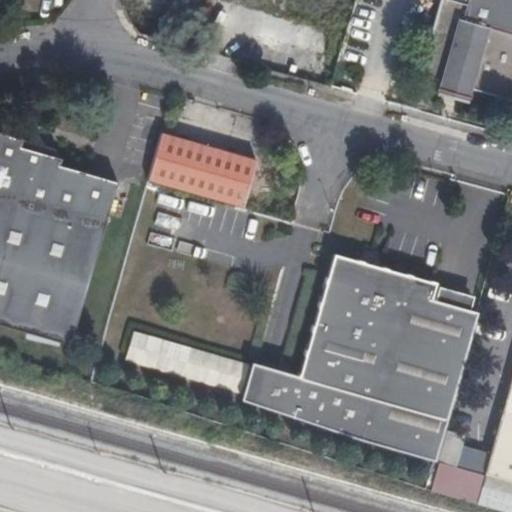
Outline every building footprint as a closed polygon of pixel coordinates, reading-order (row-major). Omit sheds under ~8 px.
[(234,0),(346,32),(354,0),(234,0)] [(511,0),(443,0),(421,74),(439,80),(436,91),(468,100),(471,89),(511,100),(511,0)] [(209,34),(193,30),(190,41),(206,46),(209,34)] [(329,71),(334,44),(323,42),(318,69),(329,71)] [(0,323),(68,343),(114,179),(56,163),(58,156),(52,146),(41,143),(36,133),(25,139),(0,131),(0,323)] [(255,159),(159,132),(146,179),(241,206),(255,159)] [(434,455),(475,312),(468,310),(432,300),(428,299),(432,283),(379,268),(361,263),(333,255),(300,376),(251,363),(240,401),(434,455)] [(364,255),(361,263),(379,268),(381,259),(364,255)] [(432,300),(468,310),(470,298),(435,288),(432,300)] [(240,394),(248,365),(134,332),(125,361),(240,394)] [(511,378),(485,475),(511,482),(511,378)] [(511,511),(511,490),(484,483),(478,503),(511,511)]
